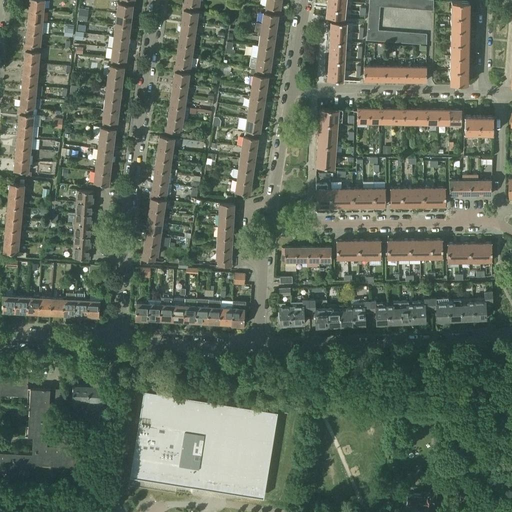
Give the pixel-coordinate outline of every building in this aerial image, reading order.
[(29,0),(29,9),(44,11),(44,0),(29,0)] [(132,14),(133,0),(119,0),(119,2),(117,1),(116,12),(132,14)] [(183,2),(182,8),(197,10),(198,4),(199,5),(200,0),(184,0),(184,2),(183,2)] [(345,1),(336,0),(326,0),(326,7),(345,9),(345,1)] [(377,0),(370,0),(369,11),(380,12),(381,6),(377,0)] [(452,0),(451,28),(469,28),(469,0),(452,0)] [(263,11),(262,22),(277,24),(279,14),(280,8),(266,6),(265,11),(263,11)] [(344,18),(345,9),(326,7),(325,16),(344,18)] [(80,8),(78,17),(87,19),(88,9),(80,8)] [(199,10),(197,10),(182,8),(182,9),(183,9),(182,20),(197,22),(199,10)] [(44,11),(29,9),(28,21),(43,22),(44,11)] [(132,14),(116,12),(114,24),(130,25),(132,14)] [(182,20),(180,31),(195,33),(197,22),(182,20)] [(345,31),(346,21),(330,20),(329,30),(345,31)] [(28,21),(27,32),(42,34),(43,22),(28,21)] [(258,33),(260,33),(275,35),(277,24),(262,22),(256,21),(255,30),(258,31),(258,33)] [(379,29),(379,24),(368,23),(367,40),(379,29)] [(130,25),(114,24),(113,35),(129,37),(130,25)] [(73,26),(65,25),(64,33),(72,35),(73,26)] [(451,28),(451,55),(468,55),(469,28),(451,28)] [(385,30),(379,29),(367,40),(384,41),(385,30)] [(329,40),(345,41),(345,31),(329,30),(329,40)] [(180,31),(179,42),(194,44),(195,33),(180,31)] [(42,34),(27,32),(26,43),(41,45),(42,34)] [(260,33),(258,44),(274,47),(275,35),(260,33)] [(129,37),(113,35),(112,46),(128,48),(129,37)] [(227,40),(225,52),(234,53),(235,49),(232,49),(233,41),(227,40)] [(345,41),(329,40),(328,49),(344,50),(345,41)] [(179,42),(177,53),(192,55),(194,44),(179,42)] [(25,51),(24,61),(39,63),(40,51),(39,51),(39,45),(40,46),(41,45),(26,43),(24,43),(24,51),(25,51)] [(274,47),(258,44),(257,56),(272,58),(274,47)] [(128,48),(112,46),(110,58),(125,60),(126,60),(128,48)] [(328,49),(328,59),(344,60),(344,50),(328,49)] [(191,67),(192,55),(177,53),(176,64),(175,64),(174,70),(188,72),(189,66),(191,67)] [(467,83),(468,55),(451,55),(450,82),(467,83)] [(257,56),(255,68),(270,70),(272,58),(257,56)] [(107,75),(123,76),(125,60),(110,58),(111,58),(110,64),(108,63),(107,75)] [(343,69),(344,60),(328,59),(327,69),(343,69)] [(39,63),(24,61),(23,73),(38,74),(39,63)] [(363,80),(374,80),(375,65),(364,65),(363,80)] [(385,65),(375,65),(374,80),(385,80),(385,65)] [(385,80),(395,80),(395,65),(385,65),(385,80)] [(405,66),(395,65),(395,80),(405,80),(405,66)] [(416,66),(405,66),(405,80),(415,81),(416,66)] [(426,66),(416,66),(415,81),(426,81),(426,66)] [(251,67),(251,72),(253,73),(252,84),(267,86),(269,76),(269,75),(270,70),(255,68),(251,67)] [(327,79),(343,80),(343,69),(327,69),(327,79)] [(175,71),(173,82),(188,84),(190,72),(188,72),(174,70),(174,71),(175,71)] [(23,73),(22,84),(37,86),(38,74),(23,73)] [(123,76),(107,75),(106,86),(122,88),(123,76)] [(173,82),(171,93),(187,95),(188,84),(173,82)] [(37,86),(22,84),(21,96),(36,97),(37,86)] [(265,97),(267,86),(252,84),(250,95),(265,97)] [(122,88),(106,86),(105,97),(120,99),(122,88)] [(171,93),(170,104),(185,106),(187,95),(171,93)] [(250,95),(248,106),(264,108),(265,97),(250,95)] [(18,106),(18,107),(20,107),(35,108),(36,97),(21,96),(20,107),(18,106)] [(120,99),(105,97),(103,108),(119,110),(120,99)] [(170,104),(168,115),(184,117),(185,106),(170,104)] [(262,120),(264,108),(248,106),(247,117),(262,120)] [(18,114),(19,114),(18,125),(33,126),(34,115),(33,115),(33,109),(34,109),(35,108),(20,107),(18,107),(18,114)] [(357,122),(369,122),(369,107),(357,107),(357,122)] [(380,108),(369,107),(369,122),(380,122),(380,108)] [(103,120),(116,122),(117,122),(119,110),(103,108),(102,120),(103,120)] [(320,108),(319,122),(342,123),(343,109),(320,108)] [(380,122),(392,123),(392,108),(380,108),(380,122)] [(404,108),(392,108),(392,123),(403,123),(404,108)] [(403,123),(415,123),(415,108),(404,108),(403,123)] [(427,108),(415,108),(415,123),(426,123),(427,108)] [(438,109),(427,108),(426,123),(438,123),(438,109)] [(438,123),(449,124),(450,109),(438,109),(438,123)] [(461,109),(450,109),(449,124),(461,124),(461,109)] [(182,129),(184,117),(168,115),(167,125),(166,125),(165,132),(179,134),(180,128),(182,129)] [(494,115),(464,115),(464,132),(493,132),(494,115)] [(61,127),(62,118),(55,117),(55,122),(53,122),(52,127),(61,127)] [(245,129),(246,129),(260,132),(262,120),(247,117),(245,129)] [(114,139),(116,122),(103,120),(102,126),(94,125),(92,136),(99,137),(114,139)] [(342,124),(342,123),(319,122),(318,133),(337,134),(337,124),(342,124)] [(33,126),(18,125),(17,136),(32,137),(33,126)] [(259,138),(260,132),(246,129),(245,135),(243,135),(242,146),(257,148),(258,138),(259,138)] [(317,144),(336,145),(337,134),(318,133),(317,144)] [(160,134),(158,146),(173,148),(175,137),(160,134)] [(32,137),(17,136),(16,148),(31,149),(31,148),(38,148),(39,138),(32,137)] [(114,139),(99,137),(98,148),(113,150),(114,139)] [(317,144),(317,155),(335,156),(336,145),(317,144)] [(173,148),(158,146),(156,157),(171,160),(173,148)] [(242,146),(240,157),(255,159),(257,148),(242,146)] [(31,149),(16,148),(15,159),(30,160),(31,149)] [(98,148),(96,159),(111,161),(113,150),(98,148)] [(335,156),(317,155),(316,166),(334,167),(335,156)] [(156,157),(155,169),(170,171),(171,160),(156,157)] [(255,159),(240,157),(239,168),(253,170),(255,159)] [(29,171),(30,160),(15,159),(14,171),(26,172),(26,175),(31,176),(32,171),(29,171)] [(96,159),(95,170),(110,172),(111,161),(96,159)] [(239,168),(237,179),(252,181),(253,170),(239,168)] [(155,169),(153,180),(168,182),(170,171),(155,169)] [(109,184),(110,172),(95,170),(93,185),(101,186),(102,183),(109,184)] [(460,179),(460,194),(470,194),(470,173),(462,174),(462,179),(460,179)] [(470,194),(480,193),(480,179),(478,179),(478,173),(470,173),(470,194)] [(252,181),(237,179),(235,194),(243,195),(243,192),(250,193),(252,181)] [(449,194),(460,194),(460,179),(449,179),(449,194)] [(491,179),(480,179),(480,193),(491,193),(491,179)] [(167,193),(168,182),(153,180),(152,190),(151,190),(150,196),(164,198),(165,193),(167,193)] [(10,183),(8,195),(23,196),(24,184),(10,183)] [(330,205),(330,183),(316,183),(316,206),(330,205)] [(330,205),(341,205),(341,187),(331,187),(331,183),(330,183),(330,205)] [(374,205),(385,205),(385,186),(374,187),(374,205)] [(390,205),(401,205),(401,186),(390,186),(390,205)] [(412,186),(401,186),(401,205),(412,205),(412,186)] [(412,205),(423,205),(423,186),(412,186),(412,205)] [(434,186),(423,186),(423,205),(434,205),(434,186)] [(445,204),(445,186),(434,186),(434,205),(445,204)] [(351,187),(341,187),(341,205),(352,205),(352,187),(351,187)] [(352,187),(352,205),(363,205),(363,187),(352,187)] [(374,205),(374,187),(363,187),(363,205),(374,205)] [(77,189),(76,201),(93,202),(94,190),(77,189)] [(8,195),(7,206),(22,208),(23,196),(8,195)] [(151,197),(149,208),(164,210),(166,199),(164,198),(150,196),(150,197),(151,197)] [(93,202),(76,201),(76,212),(92,213),(93,202)] [(219,202),(218,213),(234,214),(234,203),(219,202)] [(22,208),(7,206),(6,218),(21,219),(22,208)] [(164,210),(149,208),(147,220),(162,222),(164,210)] [(92,224),(92,213),(76,212),(68,212),(68,220),(72,220),(72,223),(75,223),(92,224)] [(218,213),(218,225),(233,226),(234,214),(218,213)] [(6,218),(5,229),(20,230),(21,219),(6,218)] [(147,220),(146,231),(161,233),(161,229),(162,222),(147,220)] [(92,224),(75,223),(74,235),(91,235),(92,224)] [(218,225),(217,236),(232,237),(233,226),(218,225)] [(5,229),(4,241),(19,242),(20,230),(5,229)] [(163,233),(161,233),(146,231),(144,242),(159,244),(163,244),(164,236),(163,236),(163,233)] [(74,235),(74,246),(90,247),(91,235),(74,235)] [(180,247),(189,248),(190,237),(186,236),(185,244),(180,244),(180,247)] [(217,236),(216,248),(232,248),(232,237),(217,236)] [(409,238),(398,239),(398,257),(409,257),(409,238)] [(409,257),(420,257),(420,238),(409,238),(409,257)] [(420,257),(431,257),(431,238),(420,238),(420,257)] [(431,238),(431,257),(442,257),(442,238),(431,238)] [(348,257),(347,239),(336,239),(336,258),(348,257)] [(348,257),(359,257),(358,239),(347,239),(348,257)] [(359,257),(370,257),(369,239),(358,239),(359,257)] [(381,257),(380,239),(369,239),(370,257),(381,257)] [(398,239),(387,239),(387,257),(398,257),(398,239)] [(18,254),(19,242),(4,241),(3,252),(18,254)] [(158,255),(159,244),(144,242),(143,252),(142,252),(141,259),(155,261),(156,255),(158,255)] [(447,261),(458,260),(458,242),(447,242),(447,261)] [(468,242),(458,242),(458,260),(469,260),(469,242),(468,242)] [(480,242),(469,242),(469,260),(480,260),(480,242)] [(482,242),(480,242),(480,260),(492,260),(491,242),(482,242)] [(90,258),(90,247),(74,246),(73,257),(90,258)] [(284,261),(296,261),(296,246),(284,246),(284,247),(282,247),(282,254),(284,254),(284,261)] [(308,246),(296,246),(296,261),(308,261),(308,246)] [(319,261),(319,246),(308,246),(308,261),(308,266),(317,266),(317,261),(319,261)] [(331,260),(331,246),(319,246),(319,261),(331,260)] [(231,259),(232,248),(216,248),(216,259),(218,259),(217,265),(232,266),(232,259),(231,259)] [(2,310),(4,311),(4,312),(9,313),(9,311),(14,311),(15,294),(10,294),(10,289),(3,289),(2,310)] [(76,292),(75,298),(74,315),(86,315),(87,298),(84,298),(85,292),(76,292)] [(27,295),(15,294),(14,311),(26,312),(27,295)] [(26,312),(38,313),(39,296),(40,296),(40,294),(33,294),(33,295),(27,295),(26,312)] [(86,315),(92,316),(92,317),(97,318),(97,316),(99,316),(100,294),(90,294),(90,299),(87,298),(86,315)] [(63,297),(62,314),(74,315),(75,298),(69,297),(69,296),(63,295),(63,297)] [(39,296),(38,313),(50,313),(51,296),(40,296),(39,296)] [(63,297),(51,296),(50,313),(62,314),(63,297)] [(185,297),(184,304),(183,321),(195,321),(196,304),(197,298),(197,297),(185,297)] [(426,321),(425,309),(431,308),(430,297),(424,297),(424,300),(412,300),(413,321),(426,321)] [(437,320),(449,320),(448,301),(437,302),(436,297),(430,297),(431,308),(436,308),(437,320)] [(148,319),(159,319),(160,302),(161,299),(149,298),(148,302),(147,319),(148,319)] [(197,298),(196,304),(195,321),(207,322),(208,305),(209,299),(197,298)] [(370,311),(369,300),(363,300),(363,298),(351,299),(352,306),(353,324),(365,324),(364,312),(370,311)] [(208,305),(207,322),(219,323),(220,306),(221,300),(209,299),(208,305)] [(291,305),(292,323),(304,323),(303,311),(309,310),(309,299),(302,299),(302,301),(291,301),(291,305)] [(327,307),(315,308),(315,299),(309,299),(309,310),(315,310),(316,326),(328,326),(327,307)] [(220,306),(219,323),(231,323),(231,324),(232,306),(233,300),(221,300),(220,306)] [(239,302),(239,301),(233,300),(232,306),(231,324),(244,325),(245,302),(239,302)] [(376,323),(389,323),(388,304),(382,305),(382,302),(376,302),(376,300),(369,300),(370,311),(376,311),(376,323)] [(400,301),(401,322),(413,321),(412,300),(400,301)] [(462,319),(474,318),(473,300),(467,301),(467,303),(461,303),(462,319)] [(485,300),(473,300),(474,318),(486,318),(485,302),(485,300)] [(147,319),(148,302),(136,301),(135,319),(147,319)] [(388,304),(389,323),(401,322),(400,301),(394,301),(394,304),(388,304)] [(454,301),(448,301),(449,320),(462,319),(461,303),(454,303),(454,301)] [(172,303),(160,302),(159,319),(171,320),(172,303)] [(280,324),(292,323),(291,305),(285,305),(285,302),(279,303),(280,324)] [(184,304),(172,303),(171,320),(183,321),(184,304)] [(340,325),(353,324),(352,306),(346,306),(346,309),(339,309),(340,325)] [(333,307),(327,307),(328,326),(340,325),(339,309),(333,309),(333,307)] [(0,471),(30,473),(30,466),(36,467),(37,464),(85,466),(86,446),(47,444),(49,400),(60,401),(61,388),(60,388),(28,387),(28,377),(0,375),(0,395),(29,397),(27,436),(33,436),(32,453),(0,451),(0,471)] [(72,399),(88,400),(89,385),(73,384),(72,399)] [(105,386),(89,385),(88,400),(104,401),(105,386)] [(263,496),(277,409),(183,395),(143,388),(130,475),(218,489),(263,496)] [(62,407),(59,419),(65,420),(68,408),(62,407)] [(100,415),(98,427),(104,429),(106,417),(100,415)] [(441,436),(434,435),(433,442),(440,443),(441,436)] [(421,494),(415,494),(407,493),(406,505),(420,506),(419,509),(434,511),(435,493),(421,491),(421,494)]
